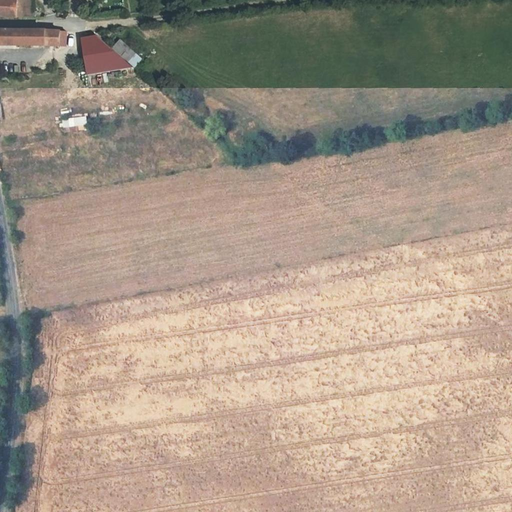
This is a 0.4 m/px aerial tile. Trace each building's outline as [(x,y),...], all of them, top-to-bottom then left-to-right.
[(0,14),(22,14),(21,2),(0,1),(0,14)] [(0,28),(0,48),(20,47),(65,47),(65,31),(55,28),(0,28)] [(83,38),(85,53),(105,50),(103,36),(83,38)] [(137,69),(145,60),(122,40),(114,49),(137,69)] [(59,128),(86,124),(84,116),(58,120),(59,128)] [(69,156),(70,173),(94,171),(93,155),(69,156)]
